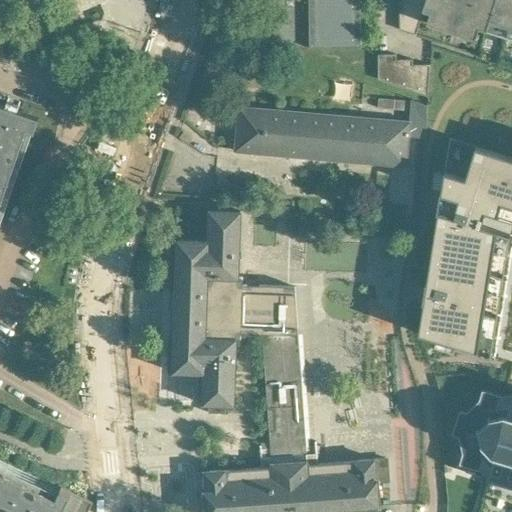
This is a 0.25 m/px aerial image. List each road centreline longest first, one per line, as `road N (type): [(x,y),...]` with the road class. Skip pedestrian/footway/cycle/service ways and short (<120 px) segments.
road 1 (residential): [(118,511),(99,289),(143,143)]
road 2 (residential): [(143,143),(0,86)]
road 3 (residential): [(143,143),(194,0)]
